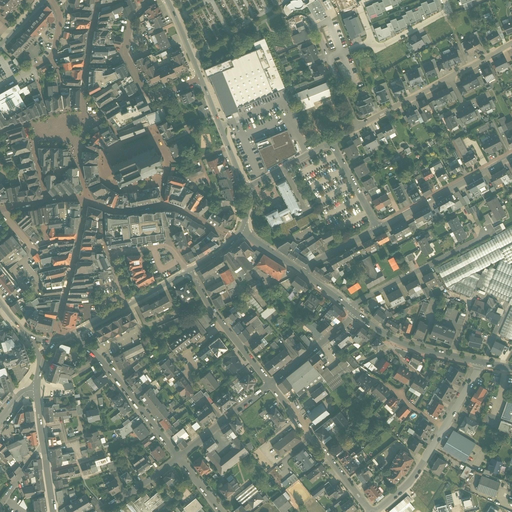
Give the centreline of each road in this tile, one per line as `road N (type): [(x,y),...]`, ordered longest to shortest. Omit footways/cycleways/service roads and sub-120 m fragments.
road 1 (residential): [(0,210),(78,196),(116,210),(172,207),(233,240)]
road 2 (residential): [(201,78),(155,96),(143,91),(124,51),(131,18),(149,0)]
road 3 (residential): [(370,511),(268,384)]
road 4 (residential): [(349,309),(488,231)]
road 5 (tertiary): [(377,229),(511,156)]
road 6 (residential): [(129,304),(111,260),(116,252),(168,245),(188,271)]
road 7 (tertiary): [(355,313),(413,347),(480,362)]
